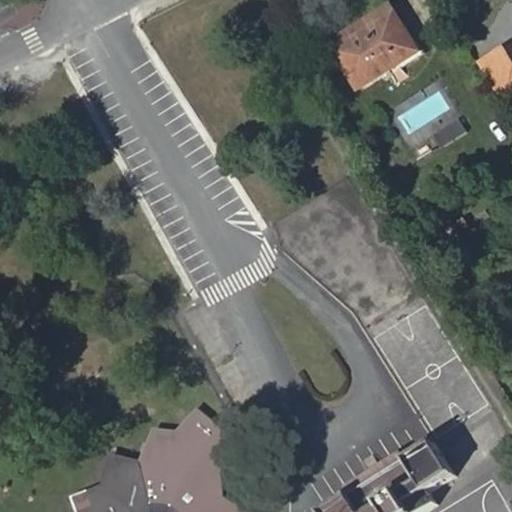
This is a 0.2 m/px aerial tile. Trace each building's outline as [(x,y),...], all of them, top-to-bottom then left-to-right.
[(337,51),(361,88),(422,51),(399,14),(337,51)] [(243,511),(217,501),(216,501),(184,486),(187,435),(160,433),(142,464),(116,458),(106,487),(78,498),(82,511),(243,511)] [(216,501),(217,501),(201,474),(187,435),(184,486),(216,501)] [(427,511),(440,504),(432,492),(457,475),(439,444),(410,461),(353,498),(328,511),(427,511)] [(405,451),(347,488),(353,498),(410,461),(405,451)]
